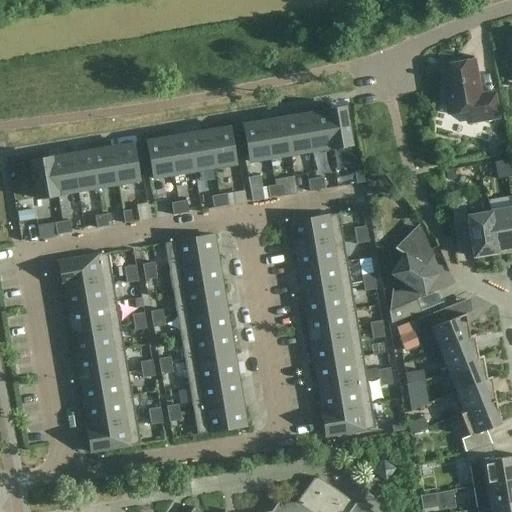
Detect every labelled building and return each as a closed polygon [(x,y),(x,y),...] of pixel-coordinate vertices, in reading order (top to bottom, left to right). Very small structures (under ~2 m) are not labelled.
[(443,93),(440,104),(447,106),(447,107),(448,115),(468,111),(470,123),(499,119),(494,92),(482,95),(481,94),(479,96),(478,96),(476,88),(479,84),(478,84),(474,60),(441,66),(446,92),(443,93)] [(331,148),(352,145),(345,107),(324,111),(331,148)] [(324,111),(304,114),(310,152),(331,148),(324,111)] [(310,152),(304,114),(284,118),(290,155),(310,152)] [(284,118),(264,121),(270,159),(290,155),(284,118)] [(249,162),(270,159),(264,121),(243,125),(249,162)] [(229,127),(208,131),(214,168),(235,165),(229,127)] [(214,168),(208,131),(188,134),(194,172),(214,168)] [(188,134),(167,138),(174,175),(194,172),(188,134)] [(153,179),(174,175),(167,138),(146,141),(153,179)] [(132,144),(111,147),(118,185),(139,181),(132,144)] [(118,185),(111,147),(91,151),(97,188),(118,185)] [(91,151),(71,154),(77,192),(97,188),(91,151)] [(71,154),(51,158),(57,195),(77,192),(71,154)] [(36,199),(57,195),(51,158),(30,161),(36,199)] [(497,180),(507,178),(504,161),(494,163),(497,180)] [(354,172),(356,184),(364,183),(364,179),(362,170),(354,172)] [(315,179),(317,191),(325,189),(323,177),(315,179)] [(315,179),(307,180),(309,192),(317,191),(315,179)] [(275,185),(277,197),(285,196),(282,184),(275,185)] [(269,199),(277,197),(275,185),(267,187),(269,199)] [(219,195),(221,207),(228,206),(226,194),(219,195)] [(213,208),(221,207),(219,195),(211,196),(213,208)] [(178,202),(180,214),(188,213),(186,201),(178,202)] [(173,215),(180,214),(178,202),(171,203),(173,215)] [(496,249),(490,212),(467,216),(465,204),(452,206),(457,235),(469,232),(473,257),(486,255),(485,252),(496,249)] [(502,250),(511,246),(511,208),(490,212),(496,249),(501,247),(502,250)] [(122,212),(124,224),(132,222),(130,210),(122,212)] [(110,214),(102,215),(104,227),(112,226),(110,214)] [(338,214),(289,222),(289,223),(293,247),(343,238),(338,214)] [(104,227),(102,215),(94,216),(96,228),(104,227)] [(69,221),(62,222),(64,234),(71,233),(69,221)] [(54,223),(56,235),(64,234),(62,222),(54,223)] [(417,225),(395,248),(394,249),(403,255),(391,274),(424,295),(433,281),(430,280),(435,274),(423,266),(427,260),(428,259),(431,255),(417,225)] [(353,228),(355,236),(367,234),(365,226),(353,228)] [(355,236),(356,244),(368,242),(367,234),(355,236)] [(218,260),(214,235),(164,244),(168,268),(218,260)] [(293,247),(297,270),(347,262),(343,238),(293,247)] [(58,262),(62,286),(112,278),(108,254),(108,253),(58,262)] [(218,260),(168,268),(172,292),(222,283),(218,260)] [(142,264),(143,272),(155,270),(154,262),(142,264)] [(351,286),(347,262),(297,270),(301,294),(351,286)] [(123,267),(125,275),(137,273),(135,265),(123,267)] [(143,272),(145,280),(157,278),(155,270),(143,272)] [(138,281),(137,273),(125,275),(126,283),(138,281)] [(361,276),(363,284),(375,282),(373,274),(361,276)] [(116,301),(112,278),(62,286),(66,310),(116,301)] [(363,284),(364,292),(376,290),(375,282),(363,284)] [(222,283),(172,292),(177,315),(226,307),(222,283)] [(301,294),(305,318),(355,309),(351,286),(301,294)] [(389,311),(391,324),(421,312),(417,300),(389,311)] [(70,333),(120,325),(116,301),(66,310),(70,333)] [(226,307),(177,315),(181,339),(230,331),(226,307)] [(286,331),(296,331),(296,310),(286,309),(286,331)] [(359,333),(355,309),(305,318),(309,341),(359,333)] [(150,312),(151,320),(163,318),(162,310),(150,312)] [(417,320),(425,342),(430,354),(469,337),(465,314),(445,322),(441,310),(417,320)] [(131,315),(133,323),(145,321),(143,313),(131,315)] [(165,326),(163,318),(151,320),(153,328),(165,326)] [(145,321),(133,323),(134,331),(146,329),(145,321)] [(369,323),(371,331),(383,329),(381,321),(369,323)] [(124,349),(120,325),(70,333),(75,357),(124,349)] [(371,331),(372,339),(384,337),(383,329),(371,331)] [(230,331),(181,339),(185,363),(234,354),(230,331)] [(309,341),(313,365),(363,357),(359,333),(309,341)] [(469,337),(430,354),(428,354),(432,364),(443,360),(448,371),(478,358),(474,335),(469,337)] [(75,357),(79,381),(128,372),(124,349),(75,357)] [(234,354),(185,363),(189,386),(238,378),(234,354)] [(487,379),(486,379),(482,356),(478,358),(448,371),(456,392),(487,379)] [(158,359),(159,367),(171,365),(170,357),(158,359)] [(367,380),(363,357),(313,365),(318,389),(367,380)] [(140,362),(141,370),(153,368),(152,360),(140,362)] [(161,375),(173,373),(171,365),(159,367),(161,375)] [(142,378),(154,376),(153,368),(141,370),(142,378)] [(377,370),(379,378),(391,376),(389,368),(377,370)] [(405,374),(407,384),(424,381),(422,371),(405,374)] [(132,396),(128,372),(79,381),(83,404),(132,396)] [(379,378),(380,386),(392,384),(391,376),(379,378)] [(491,377),(486,379),(487,379),(456,392),(465,412),(465,413),(495,401),(491,377)] [(238,378),(189,386),(193,410),(242,402),(238,378)] [(318,389),(322,412),(371,404),(367,380),(318,389)] [(424,381),(407,384),(409,394),(426,391),(424,381)] [(83,404),(87,428),(136,420),(132,396),(83,404)] [(500,424),(495,401),(465,413),(465,412),(460,414),(469,436),(461,440),(465,452),(491,444),(486,430),(500,424)] [(242,402),(193,410),(197,435),(246,426),(242,402)] [(166,406),(168,414),(180,412),(178,404),(166,406)] [(375,428),(371,404),(322,412),(326,437),(375,428)] [(148,410),(149,417),(161,415),(160,407),(148,410)] [(169,422),(181,420),(180,412),(168,414),(169,422)] [(150,425),(162,423),(161,415),(149,417),(150,425)] [(408,424),(411,434),(427,427),(423,418),(408,424)] [(140,444),(136,420),(87,428),(91,453),(140,444)] [(403,422),(398,423),(391,424),(393,433),(404,430),(403,422)] [(481,462),(485,484),(485,485),(511,480),(511,456),(494,459),(491,444),(465,452),(468,464),(481,462)] [(372,511),(358,502),(356,504),(316,476),(297,503),(280,506),(280,510),(271,511),(200,511),(194,508),(191,511),(372,511)] [(511,480),(485,485),(485,484),(473,486),(477,509),(511,503),(511,480)] [(421,506),(428,505),(439,504),(437,493),(420,496),(421,506)] [(511,511),(511,503),(477,509),(477,511),(511,511)]
